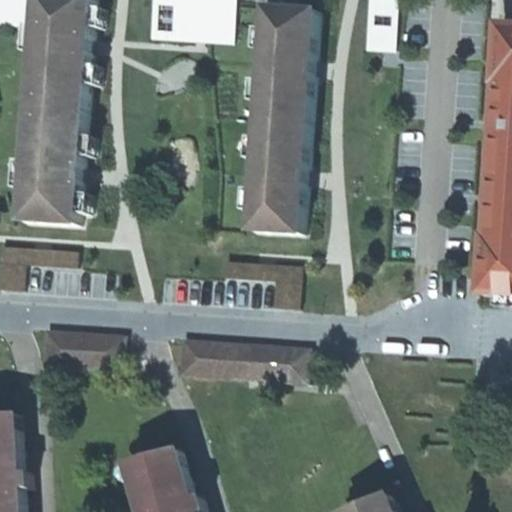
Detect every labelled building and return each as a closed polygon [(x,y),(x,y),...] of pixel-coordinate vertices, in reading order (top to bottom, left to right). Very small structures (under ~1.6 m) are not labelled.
[(0,0),(0,24),(33,27),(35,0),(0,0)] [(101,0),(46,0),(32,224),(86,227),(101,0)] [(160,0),(158,39),(241,45),(243,0),(160,0)] [(378,0),(375,51),(405,54),(408,0),(378,0)] [(325,15),(276,12),(261,234),(311,237),(325,15)] [(511,27),(506,27),(502,85),(505,85),(503,112),(501,112),(500,125),(502,125),(497,199),(495,199),(494,213),(496,213),(494,238),(491,238),(487,296),(511,298),(511,27)] [(128,340),(53,336),(51,367),(126,371),(128,340)] [(313,353),(190,345),(188,376),(311,384),(313,353)] [(25,418),(0,419),(0,511),(29,511),(29,491),(37,491),(36,477),(28,477),(25,418)] [(186,453),(138,467),(150,511),(211,511),(208,499),(200,501),(186,453)] [(401,511),(395,499),(364,511),(401,511)]
